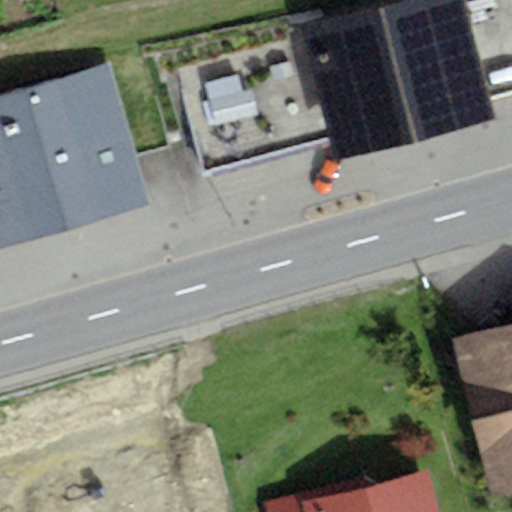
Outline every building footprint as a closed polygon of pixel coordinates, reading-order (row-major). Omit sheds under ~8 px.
[(454,0),(382,0),(280,25),(311,148),(481,103),(454,0)] [(511,0),(454,0),(481,103),(511,93),(511,0)] [(311,148),(280,25),(154,57),(185,179),(311,148)] [(105,74),(0,101),(0,236),(138,201),(105,74)] [(511,330),(461,343),(497,491),(511,487),(511,330)] [(427,511),(420,479),(308,506),(309,511),(427,511)]
